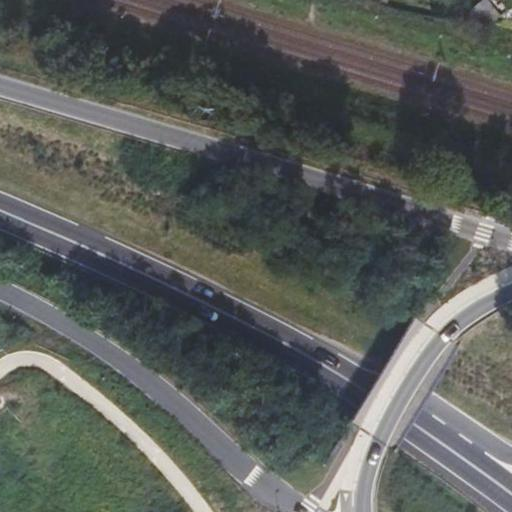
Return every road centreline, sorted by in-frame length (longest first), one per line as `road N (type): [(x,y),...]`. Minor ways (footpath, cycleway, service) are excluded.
road 1 (primary): [(0,217),(219,318),(327,378),(511,504)]
road 2 (primary): [(479,452),(232,304),(0,204)]
road 3 (primary): [(511,241),(0,89)]
road 4 (primary): [(0,290),(114,355),(302,511)]
road 5 (secondary): [(511,291),(444,334),(372,446),(360,511)]
